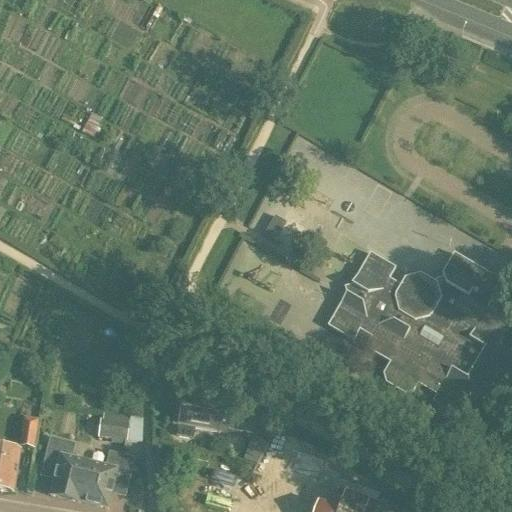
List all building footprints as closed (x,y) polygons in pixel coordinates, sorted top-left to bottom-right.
[(286,224),(274,217),(264,236),(276,242),(286,224)] [(400,287),(388,280),(395,269),(369,255),(350,287),(359,292),(354,300),(345,295),(326,328),(352,342),(358,332),(370,339),(364,350),(389,364),(382,375),(384,385),(403,395),(412,393),(417,385),(435,396),(431,403),(457,418),(470,396),(492,408),(511,374),(511,353),(499,346),(511,323),(487,309),(502,283),(453,255),(442,274),(443,283),(436,285),(420,276),(403,280),(400,287)] [(252,436),(256,410),(184,395),(177,438),(193,441),(195,429),(215,433),(216,429),(252,436)] [(126,444),(128,418),(103,415),(103,421),(100,421),(98,439),(111,440),(110,445),(122,446),(122,451),(126,451),(126,444)] [(18,447),(34,450),(36,435),(20,433),(18,447)] [(256,465),(258,462),(267,445),(252,437),(243,461),(256,465)] [(78,505),(86,465),(71,461),(74,447),(51,441),(47,456),(60,459),(50,498),(78,505)] [(19,451),(0,448),(0,492),(13,494),(19,451)] [(315,478),(323,457),(298,448),(290,468),(315,478)] [(86,465),(78,505),(79,505),(79,504),(107,511),(116,474),(129,477),(133,462),(110,456),(106,470),(86,465)] [(372,508),(377,492),(363,486),(358,502),(334,493),(329,509),(319,506),(317,511),(375,511),(377,510),(372,508)]
